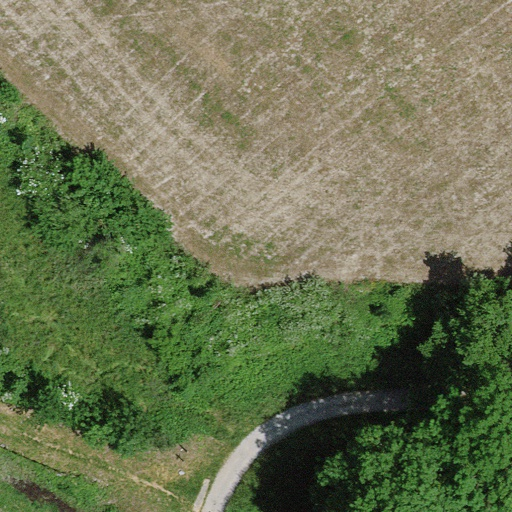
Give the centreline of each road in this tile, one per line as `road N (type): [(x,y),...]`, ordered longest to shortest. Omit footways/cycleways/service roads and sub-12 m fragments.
road 1 (track): [(217,511),(241,455),(288,420),(362,401),(511,398)]
road 2 (track): [(221,497),(54,447),(0,422)]
